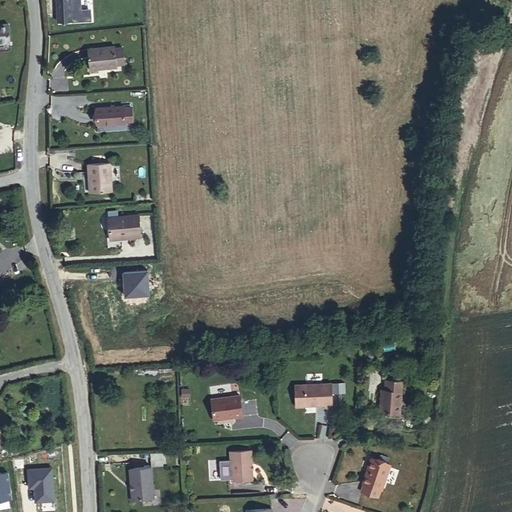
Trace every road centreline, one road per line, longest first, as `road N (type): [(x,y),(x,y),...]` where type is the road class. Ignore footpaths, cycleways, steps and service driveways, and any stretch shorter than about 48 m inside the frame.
road 1 (tertiary): [(32,0),(27,166),(74,360),(88,511)]
road 2 (track): [(511,13),(459,191),(439,480),(430,511)]
